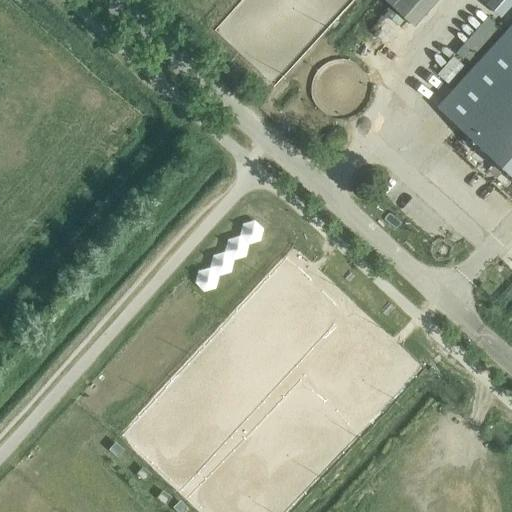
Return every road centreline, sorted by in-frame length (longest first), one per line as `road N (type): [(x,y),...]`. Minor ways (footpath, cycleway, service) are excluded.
road 1 (unknown): [(511,416),(60,0)]
road 2 (unclassified): [(511,362),(110,0)]
road 3 (unknown): [(248,161),(0,438)]
road 4 (unknown): [(363,110),(499,243)]
road 5 (unknown): [(363,110),(469,0)]
